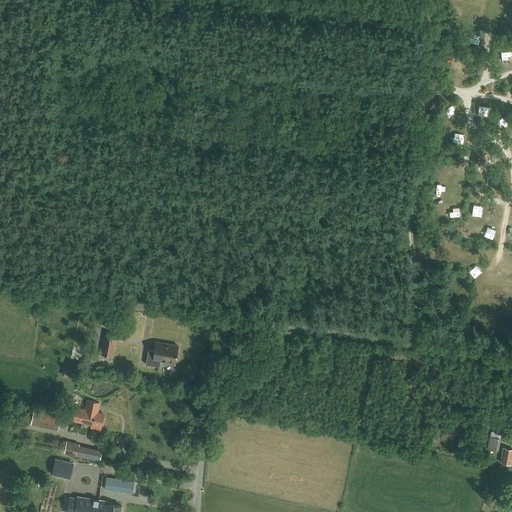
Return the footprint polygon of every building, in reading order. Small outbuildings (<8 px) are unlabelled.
[(105,333),(102,354),(112,356),(115,335),(105,333)] [(154,350),(148,349),(145,363),(159,366),(160,359),(175,362),(178,345),(156,341),(154,350)] [(85,410),(73,407),(70,419),(91,424),(90,428),(100,431),(104,414),(97,413),(99,402),(87,399),(85,410)] [(34,408),(30,424),(58,430),(61,414),(57,413),(58,411),(53,410),(53,412),(34,408)] [(500,438),(489,436),(487,449),(498,451),(500,438)] [(67,441),(64,453),(99,461),(102,450),(79,445),(80,443),(67,441)] [(500,462),(511,464),(511,449),(503,447),(500,462)] [(73,463),(55,459),(52,474),(69,478),(73,463)] [(106,477),(104,488),(126,492),(132,493),(134,482),(128,481),(124,480),(106,477)] [(77,498),(69,497),(66,511),(120,511),(121,505),(107,503),(107,502),(99,500),(99,499),(94,499),(78,497),(77,498)]
